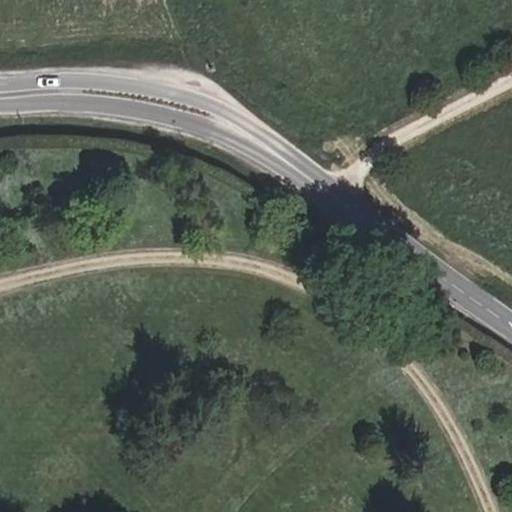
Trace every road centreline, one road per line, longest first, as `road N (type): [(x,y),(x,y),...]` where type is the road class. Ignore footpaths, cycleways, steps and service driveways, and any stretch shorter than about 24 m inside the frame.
road 1 (tertiary): [(291,165),(227,113),(190,99),(83,80),(0,85)]
road 2 (tertiary): [(0,105),(71,102),(164,115),(291,165)]
road 3 (tertiary): [(291,165),(511,326)]
